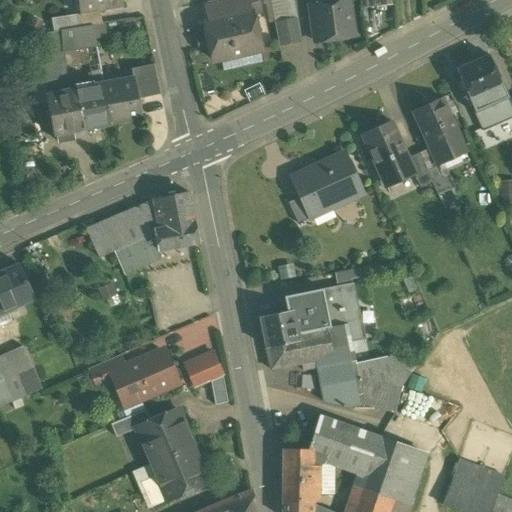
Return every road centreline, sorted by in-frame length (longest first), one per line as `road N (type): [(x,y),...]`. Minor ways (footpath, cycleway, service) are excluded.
road 1 (tertiary): [(204,149),(266,511)]
road 2 (secondary): [(499,0),(395,63),(204,149)]
road 3 (secondary): [(204,149),(0,239)]
road 4 (tertiary): [(165,0),(204,149)]
